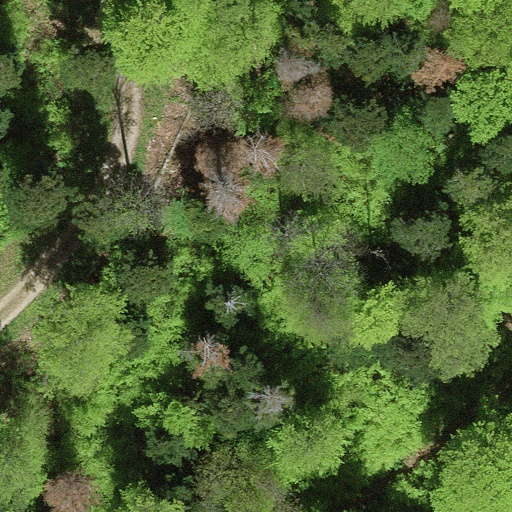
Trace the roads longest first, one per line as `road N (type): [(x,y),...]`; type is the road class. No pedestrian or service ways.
road 1 (track): [(0,322),(98,221),(127,161),(136,116),(117,0)]
road 2 (track): [(331,511),(511,376)]
